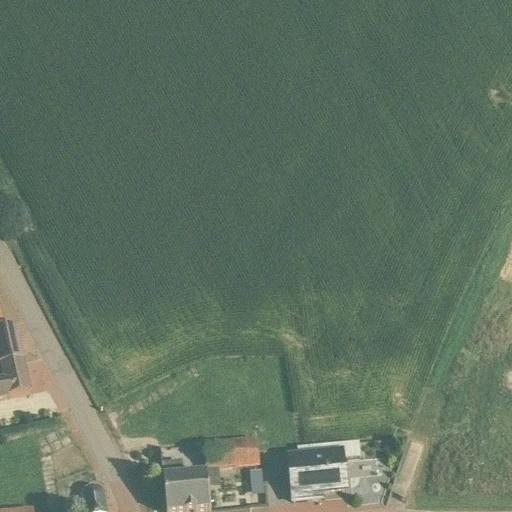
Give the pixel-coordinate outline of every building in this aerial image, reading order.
[(0,368),(1,369),(22,364),(17,341),(13,342),(11,329),(3,331),(0,331),(0,368)] [(0,402),(29,397),(22,364),(1,369),(4,384),(0,384),(0,402)] [(165,511),(210,511),(208,491),(220,489),(218,470),(258,466),(256,442),(203,447),(206,477),(182,479),(181,468),(161,470),(165,511)] [(362,443),(363,458),(385,457),(384,442),(362,443)] [(312,497),(346,494),(342,462),(358,461),(357,446),(298,452),(298,460),(287,461),(292,505),(313,503),(312,497)] [(82,501),(82,502),(83,511),(105,511),(103,497),(103,495),(102,494),(100,492),(99,491),(97,490),(96,489),(93,489),(90,489),(87,490),(85,492),(84,494),(83,495),(82,497),(82,499),(82,501)]
